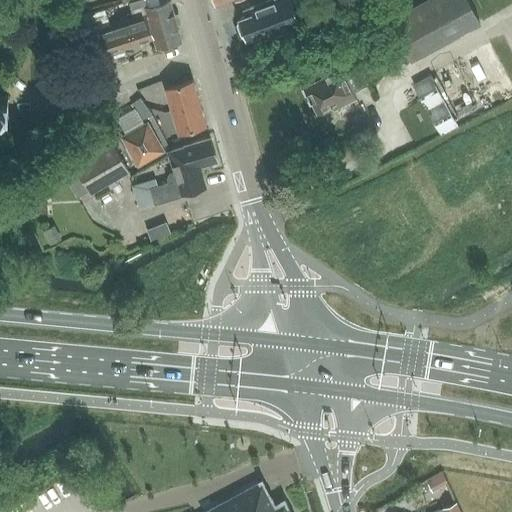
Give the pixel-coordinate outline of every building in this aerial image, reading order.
[(139,17),(109,27),(95,32),(102,52),(154,35),(157,47),(182,40),(171,0),(147,7),(145,2),(135,4),(139,17)] [(237,23),(241,35),(244,36),(246,36),(246,38),(254,35),(256,41),(300,24),(290,0),(268,0),(244,9),(246,15),(239,18),(240,20),(238,20),(237,23)] [(425,0),(389,20),(410,59),(411,61),(481,23),(468,0),(425,0)] [(95,32),(109,27),(104,13),(85,20),(90,34),(95,32)] [(511,83),(490,43),(456,61),(430,75),(413,85),(421,100),(467,186),(477,181),(485,177),(511,164),(511,166),(511,83)] [(353,91),(367,84),(357,63),(342,70),(341,68),(303,86),(317,114),(332,106),(334,110),(357,100),(353,91)] [(173,110),(200,102),(194,80),(166,88),(173,110)] [(0,113),(6,113),(6,114),(9,114),(9,111),(9,99),(9,96),(6,96),(6,97),(0,96),(0,113)] [(131,104),(143,121),(152,114),(140,98),(131,104)] [(200,102),(173,110),(179,132),(207,124),(200,102)] [(125,137),(129,145),(140,163),(163,150),(148,124),(125,137)] [(139,209),(157,203),(185,195),(184,193),(206,187),(200,165),(218,160),(211,138),(170,150),(176,171),(171,173),(169,178),(170,182),(158,186),(155,178),(131,185),(139,209)] [(88,190),(91,193),(130,171),(113,142),(62,172),(77,196),(88,190)] [(290,511),(285,502),(285,501),(284,499),(282,500),(283,501),(275,505),(262,482),(263,482),(262,480),(260,481),(260,482),(205,511),(203,511),(290,511)] [(443,508),(434,511),(461,511),(456,501),(443,507),(443,508)]
